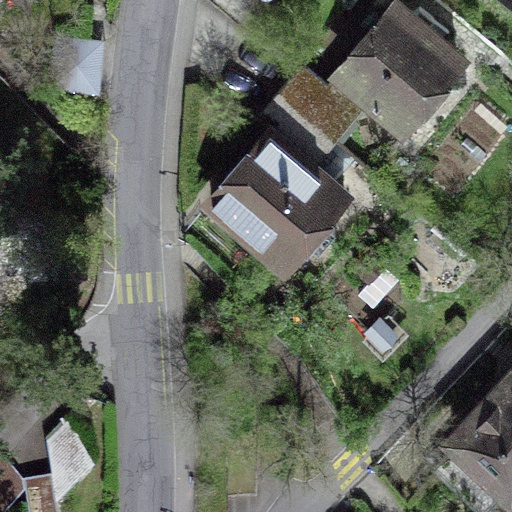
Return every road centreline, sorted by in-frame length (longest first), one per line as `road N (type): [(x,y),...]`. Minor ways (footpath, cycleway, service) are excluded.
road 1 (residential): [(150,0),(134,199),(140,337)]
road 2 (residential): [(511,295),(349,457),(305,511)]
road 3 (residential): [(140,337),(79,359),(0,442)]
road 4 (residential): [(140,337),(149,511)]
